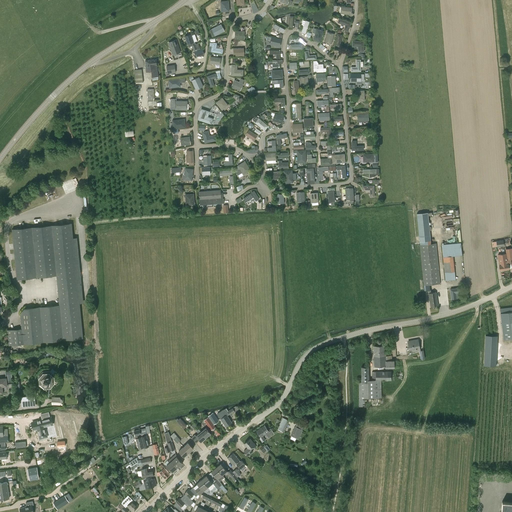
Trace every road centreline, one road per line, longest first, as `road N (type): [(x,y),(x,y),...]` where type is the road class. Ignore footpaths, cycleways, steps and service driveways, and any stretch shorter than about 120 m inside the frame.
road 1 (unclassified): [(0,159),(83,67),(185,0)]
road 2 (unknown): [(0,320),(23,297),(9,246),(20,217),(77,206),(84,274)]
road 3 (unclassified): [(293,377),(317,346),(439,316),(511,286)]
road 4 (residential): [(263,187),(261,137),(287,125),(287,32),(339,64)]
road 5 (residential): [(142,511),(282,399),(293,377)]
road 6 (residential): [(339,64),(349,178),(263,187)]
